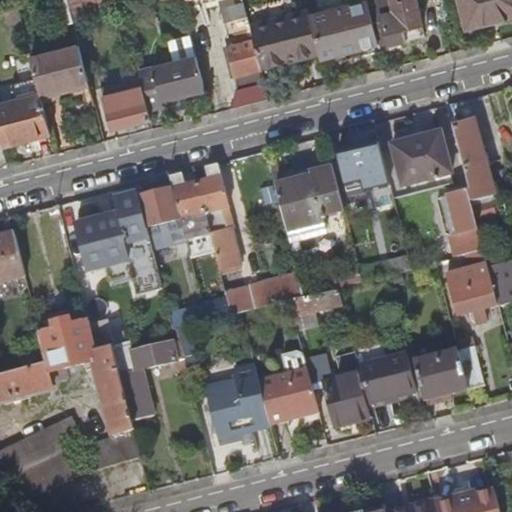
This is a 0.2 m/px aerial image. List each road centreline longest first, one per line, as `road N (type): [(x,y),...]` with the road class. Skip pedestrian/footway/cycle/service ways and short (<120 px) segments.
road 1 (residential): [(0,194),(511,58)]
road 2 (residential): [(193,511),(511,425)]
